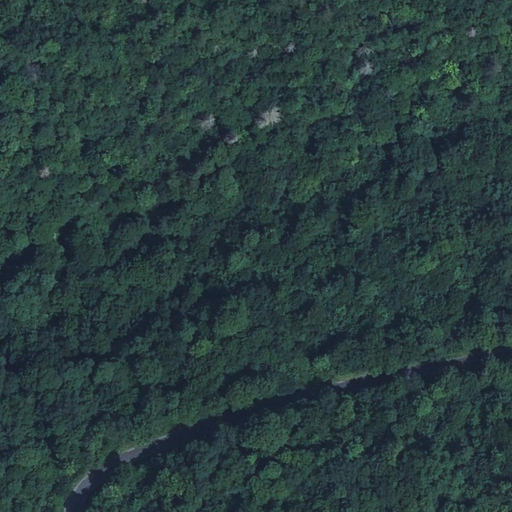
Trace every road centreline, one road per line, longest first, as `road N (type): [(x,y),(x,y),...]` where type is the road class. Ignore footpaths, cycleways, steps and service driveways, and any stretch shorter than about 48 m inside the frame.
road 1 (tertiary): [(73,511),(103,469),(179,434),(288,398),(511,352)]
road 2 (track): [(71,240),(245,170),(331,147),(418,136),(511,145)]
